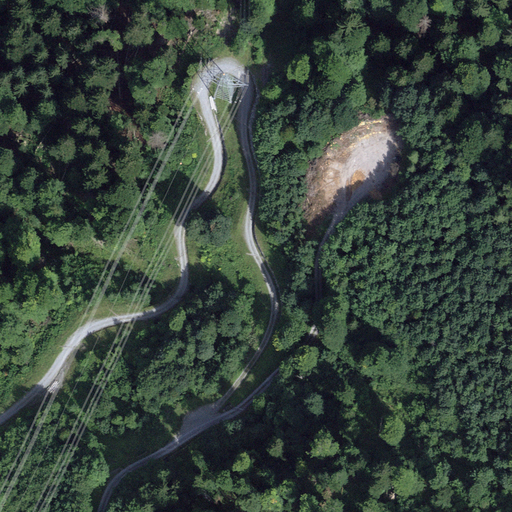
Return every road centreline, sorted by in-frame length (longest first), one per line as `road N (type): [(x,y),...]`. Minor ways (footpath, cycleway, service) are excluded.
road 1 (track): [(205,422),(265,338),(274,304),(248,231),(254,183),(240,121),(243,87),(223,70),(202,91),(216,167),(184,214),(181,287),(160,310),(85,332),(45,383),(0,420)]
road 2 (track): [(373,160),(325,237),(317,320),(296,355),(250,401),(117,478),(101,511)]
